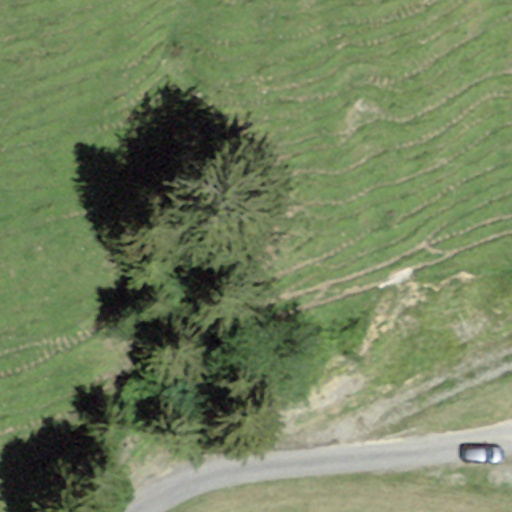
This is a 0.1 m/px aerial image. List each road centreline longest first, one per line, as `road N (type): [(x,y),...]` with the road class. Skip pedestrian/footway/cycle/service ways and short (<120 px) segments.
road 1 (residential): [(137,511),(176,485),(247,464),(403,456),(511,436)]
road 2 (track): [(247,464),(511,364)]
